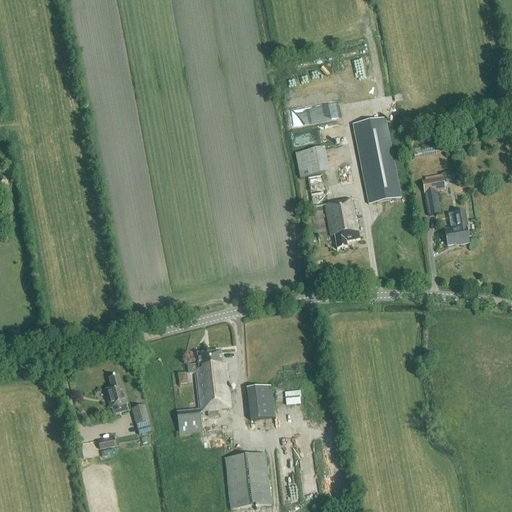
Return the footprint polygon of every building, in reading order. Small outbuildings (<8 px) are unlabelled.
[(368,205),(401,198),(385,119),(352,126),(368,205)] [(421,156),(419,148),(413,150),(414,157),(421,156)] [(324,149),(295,154),(300,179),(329,174),(324,149)] [(345,242),(360,239),(353,201),(327,206),(322,176),(308,179),(313,208),(325,205),(331,237),(334,236),(337,249),(346,248),(345,242)] [(436,192),(444,190),(442,178),(421,182),(428,216),(440,214),(436,192)] [(468,244),(465,227),(468,227),(465,212),(453,214),(455,229),(444,230),(447,246),(460,244),(460,245),(468,244)] [(231,409),(226,365),(221,365),(220,352),(196,355),(198,366),(187,367),(188,374),(195,373),(200,410),(196,410),(195,402),(189,403),(190,411),(177,412),(180,437),(202,434),(199,413),(231,409)] [(110,410),(127,405),(122,385),(120,386),(118,376),(108,379),(111,388),(104,390),(110,410)] [(274,419),(270,387),(246,389),(250,421),(274,419)] [(302,391),(287,392),(287,406),(303,405),(302,391)] [(138,436),(151,432),(144,406),(131,410),(138,436)] [(114,439),(113,438),(98,442),(100,450),(115,447),(114,439)] [(265,455),(225,460),(231,511),(271,506),(265,455)]
